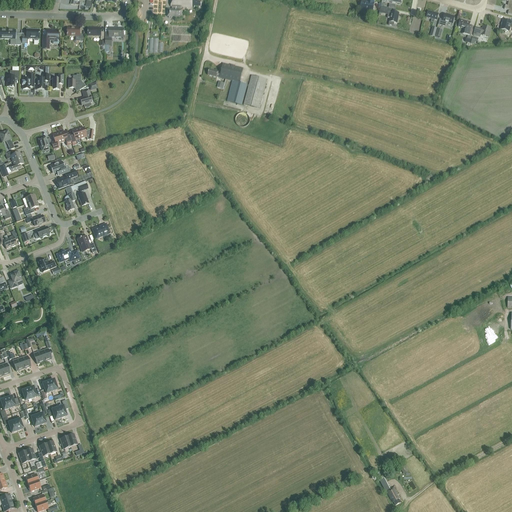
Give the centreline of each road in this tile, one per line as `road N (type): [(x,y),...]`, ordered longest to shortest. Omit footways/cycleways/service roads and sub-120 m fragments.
road 1 (residential): [(0,388),(59,367),(79,420),(4,450)]
road 2 (residential): [(23,135),(66,121),(66,101),(9,100),(3,118)]
